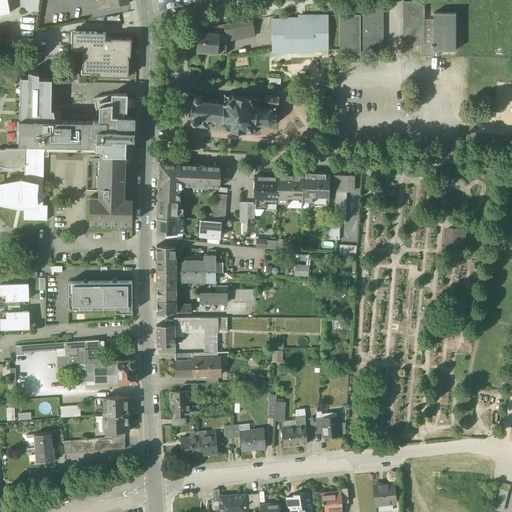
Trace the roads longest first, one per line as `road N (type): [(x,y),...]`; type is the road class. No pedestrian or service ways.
road 1 (residential): [(147,152),(448,166)]
road 2 (residential): [(153,488),(391,455)]
road 3 (tertiary): [(147,152),(147,328)]
road 4 (tertiary): [(147,328),(153,488)]
road 5 (tertiary): [(150,29),(147,152)]
